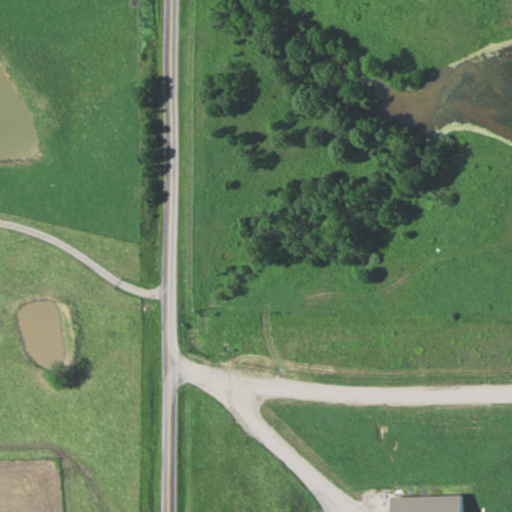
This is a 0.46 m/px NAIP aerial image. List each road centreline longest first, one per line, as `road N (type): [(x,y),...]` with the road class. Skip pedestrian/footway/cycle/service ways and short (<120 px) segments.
road 1 (tertiary): [(168,511),(171,0)]
road 2 (residential): [(167,362),(275,392),(511,394)]
